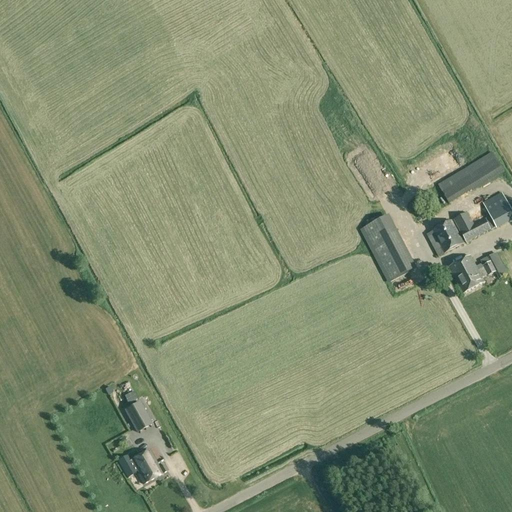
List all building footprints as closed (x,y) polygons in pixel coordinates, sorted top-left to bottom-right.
[(449,147),(438,154),(444,165),(456,159),(449,147)] [(354,158),(363,175),(376,168),(367,151),(354,158)] [(504,172),(497,161),(444,193),(451,204),(504,172)] [(468,213),(454,221),(466,244),(496,229),(511,221),(511,211),(502,193),(483,203),(490,217),(474,226),(468,213)] [(388,220),(363,233),(390,285),(415,272),(388,220)] [(432,232),(444,255),(445,255),(465,245),(452,221),(432,232)] [(444,255),(432,232),(426,235),(438,258),(444,255)] [(487,276),(488,276),(505,267),(497,254),(480,263),(482,265),(476,267),(471,257),(449,268),(463,295),(485,283),(482,278),(487,276)] [(133,401),(130,393),(124,396),(125,398),(126,398),(129,403),(133,401)] [(138,433),(152,425),(140,403),(125,411),(138,433)] [(168,471),(165,467),(160,469),(150,451),(130,462),(144,485),(168,471)]
